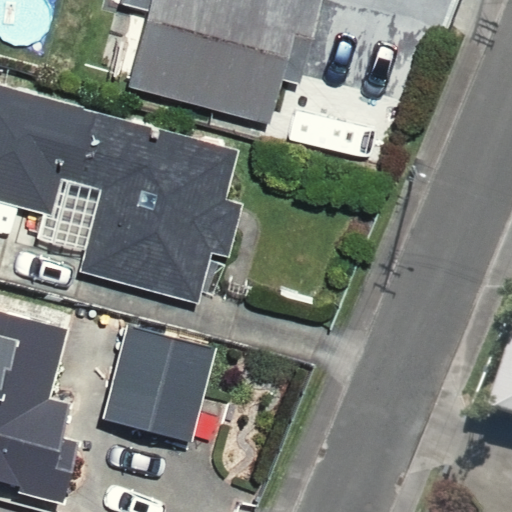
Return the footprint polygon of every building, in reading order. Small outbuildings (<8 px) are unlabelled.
[(317,0),(110,0),(102,31),(124,37),(113,71),(256,114),(272,60),(297,68),(317,0)] [(230,133),(0,66),(0,187),(32,196),(24,224),(72,239),(66,261),(183,295),(230,133)] [(0,487),(53,503),(83,401),(37,387),(57,319),(0,302),(0,487)] [(214,348),(112,325),(93,413),(194,435),(214,348)] [(511,355),(498,401),(511,404),(511,355)]
